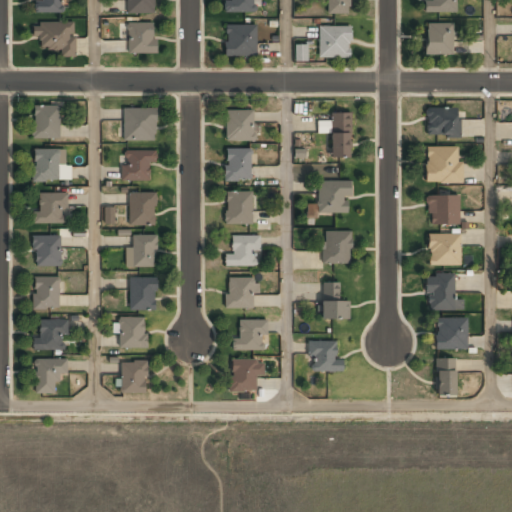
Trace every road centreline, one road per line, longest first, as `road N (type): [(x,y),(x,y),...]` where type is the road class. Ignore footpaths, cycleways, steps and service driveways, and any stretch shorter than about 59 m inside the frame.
road 1 (residential): [(0,83),(511,82)]
road 2 (residential): [(189,0),(192,342)]
road 3 (residential): [(388,341),(389,0)]
road 4 (residential): [(0,83),(1,406)]
